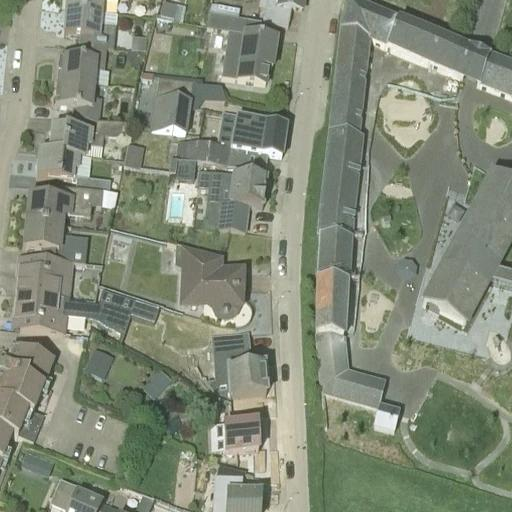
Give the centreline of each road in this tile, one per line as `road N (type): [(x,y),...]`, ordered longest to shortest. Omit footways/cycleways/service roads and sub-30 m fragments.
road 1 (residential): [(297,511),(287,268),(321,0)]
road 2 (residential): [(0,191),(33,0)]
